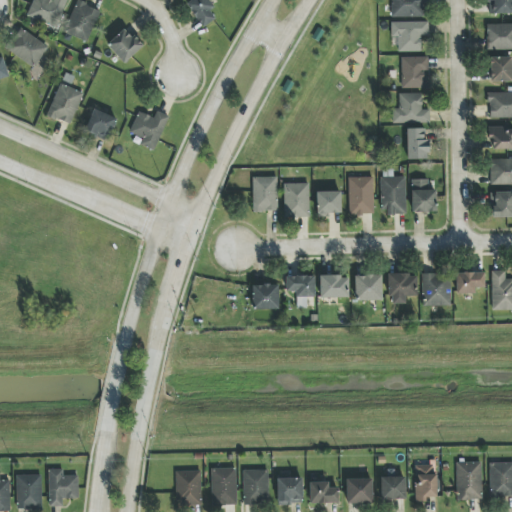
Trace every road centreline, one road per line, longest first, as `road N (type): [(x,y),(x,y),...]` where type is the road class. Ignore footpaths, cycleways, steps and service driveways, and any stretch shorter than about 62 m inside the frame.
road 1 (tertiary): [(160,229),(109,402),(96,511)]
road 2 (residential): [(511,241),(234,251)]
road 3 (tertiary): [(272,0),(213,104),(160,229)]
road 4 (tertiary): [(198,215),(281,42),(310,0)]
road 5 (residential): [(463,242),(461,0)]
road 6 (tertiary): [(198,215),(0,128)]
road 7 (tertiary): [(127,511),(169,301)]
road 8 (tertiary): [(0,161),(160,229)]
